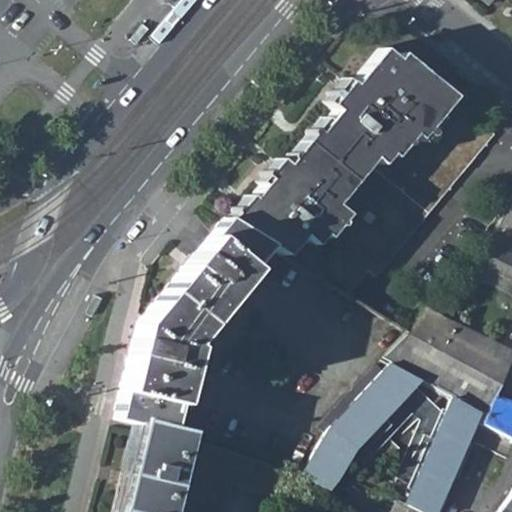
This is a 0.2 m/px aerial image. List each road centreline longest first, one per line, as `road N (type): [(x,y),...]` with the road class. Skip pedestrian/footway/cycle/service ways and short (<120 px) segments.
road 1 (secondary): [(0,414),(25,336),(74,255),(296,0)]
road 2 (secondary): [(210,0),(58,175),(38,256),(0,306)]
